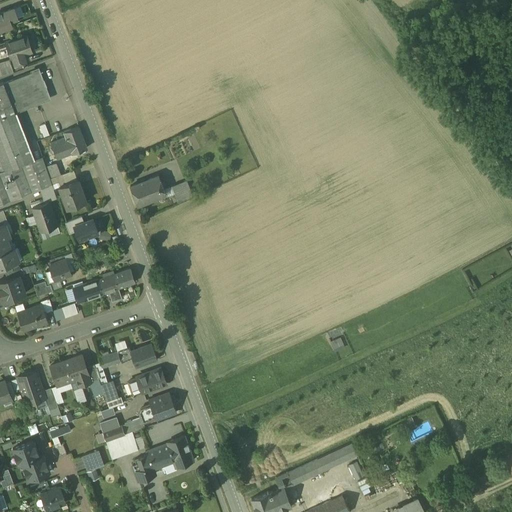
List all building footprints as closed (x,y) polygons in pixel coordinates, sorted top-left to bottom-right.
[(14,8),(0,12),(0,29),(12,25),(10,20),(18,17),(14,8)] [(27,35),(6,41),(12,58),(10,58),(10,59),(14,71),(25,67),(21,55),(32,51),(27,35)] [(10,59),(0,61),(0,75),(14,71),(10,59)] [(31,72),(4,83),(12,103),(15,111),(49,98),(38,69),(32,72),(31,72)] [(0,82),(0,107),(12,103),(4,83),(3,82),(0,82)] [(12,103),(0,107),(0,156),(5,170),(12,168),(33,159),(15,111),(12,103)] [(79,126),(64,131),(66,136),(51,142),(57,159),(72,153),(87,147),(79,126)] [(56,162),(46,166),(50,178),(60,174),(56,162)] [(45,165),(15,176),(23,195),(52,184),(50,178),(45,165)] [(5,170),(0,172),(0,173),(10,200),(23,195),(15,176),(12,168),(5,170)] [(0,173),(0,204),(10,200),(0,173)] [(50,178),(52,184),(54,188),(59,186),(68,183),(64,173),(60,174),(50,178)] [(159,175),(130,186),(138,205),(166,194),(159,175)] [(68,183),(59,186),(68,208),(86,201),(78,179),(68,183)] [(186,180),(172,186),(179,202),(192,196),(186,180)] [(52,184),(40,189),(43,199),(56,194),(54,188),(52,184)] [(49,201),(32,207),(40,231),(58,225),(49,201)] [(74,225),(84,221),(82,215),(65,222),(69,233),(76,230),(74,225)] [(84,221),(74,225),(76,230),(79,240),(99,233),(93,218),(84,221)] [(0,239),(4,238),(10,236),(5,223),(0,225),(0,239)] [(111,232),(101,230),(100,238),(110,240),(111,232)] [(4,238),(0,239),(0,252),(9,250),(9,249),(4,238)] [(118,256),(125,252),(121,243),(114,246),(118,256)] [(9,250),(0,252),(0,267),(11,263),(19,260),(14,247),(9,249),(9,250)] [(66,258),(49,264),(51,270),(46,272),(50,281),(55,280),(71,274),(66,258)] [(11,263),(0,267),(0,274),(6,272),(13,270),(11,263)] [(13,270),(6,272),(8,278),(19,275),(30,272),(28,266),(13,270)] [(130,268),(114,273),(119,287),(135,282),(130,268)] [(114,273),(98,279),(103,293),(112,290),(115,300),(122,298),(119,287),(114,273)] [(8,278),(5,279),(0,280),(0,296),(1,296),(3,301),(14,297),(25,293),(19,275),(8,278)] [(98,279),(73,287),(78,301),(103,293),(98,279)] [(45,280),(34,284),(38,295),(53,290),(51,284),(47,285),(45,280)] [(14,297),(3,301),(5,306),(16,303),(14,297)] [(49,298),(40,301),(41,304),(42,304),(45,313),(53,310),(49,298)] [(75,302),(62,307),(65,317),(78,312),(75,302)] [(41,304),(17,312),(24,330),(48,322),(45,313),(42,304),(41,304)] [(333,348),(343,343),(340,336),(330,340),(333,348)] [(129,347),(118,351),(121,361),(133,357),(136,366),(158,358),(152,343),(131,350),(129,347)] [(118,351),(99,357),(102,367),(121,361),(118,351)] [(82,354),(51,365),(57,385),(70,380),(71,380),(69,375),(75,373),(79,385),(91,381),(86,366),(82,354)] [(95,363),(86,366),(91,381),(93,380),(99,378),(95,363)] [(161,367),(138,376),(138,377),(142,389),(143,392),(167,383),(161,367)] [(36,370),(18,376),(27,402),(45,396),(43,390),(36,370)] [(79,385),(75,373),(69,375),(71,380),(70,380),(77,400),(73,387),(75,388),(78,387),(79,385)] [(138,377),(129,381),(133,392),(142,389),(138,377)] [(101,383),(99,378),(93,380),(96,389),(102,387),(101,384),(101,383)] [(5,380),(0,382),(0,402),(11,398),(13,402),(14,401),(5,380)] [(101,383),(101,384),(102,387),(107,401),(118,397),(112,380),(101,383)] [(58,404),(52,387),(43,390),(45,395),(45,396),(49,407),(58,404)] [(169,391),(149,399),(151,404),(141,408),(139,411),(141,416),(143,422),(156,417),(156,419),(177,412),(169,391)] [(113,406),(101,410),(103,417),(115,413),(113,406)] [(141,416),(133,419),(137,429),(145,426),(143,422),(141,416)] [(117,417),(100,423),(103,431),(119,425),(117,417)] [(133,419),(125,422),(125,423),(128,432),(133,431),(137,429),(133,419)] [(119,425),(103,431),(106,440),(128,432),(125,423),(119,425)] [(69,425),(50,432),(52,437),(57,435),(58,436),(64,433),(71,430),(69,425)] [(128,432),(106,440),(112,458),(138,449),(133,431),(128,432)] [(57,435),(52,437),(56,447),(61,445),(58,436),(57,435)] [(168,443),(147,451),(149,457),(153,468),(154,468),(174,460),(176,466),(193,459),(185,435),(167,442),(168,443)] [(33,440),(13,448),(19,465),(23,463),(39,457),(39,456),(33,440)] [(352,442),(317,459),(322,469),(357,453),(352,442)] [(99,449),(82,455),(87,470),(104,464),(99,449)] [(39,457),(23,463),(29,479),(49,472),(43,455),(39,456),(39,457)] [(75,460),(78,467),(84,465),(81,457),(75,460)] [(149,457),(134,462),(140,479),(156,473),(154,468),(153,468),(149,457)] [(317,459),(288,472),(293,483),(322,469),(317,459)] [(354,478),(362,474),(356,459),(348,463),(354,478)] [(10,472),(3,474),(4,478),(1,479),(3,486),(14,482),(10,472)] [(288,472),(276,478),(281,488),(284,486),(284,487),(293,483),(288,472)] [(47,479),(30,485),(32,491),(49,485),(47,479)] [(60,486),(41,493),(47,509),(66,502),(60,486)] [(268,491),(251,498),(255,511),(275,511),(270,497),(268,491)] [(286,491),(270,497),(275,511),(276,511),(277,511),(283,509),(284,511),(287,510),(286,508),(291,506),(286,491)] [(342,494),(305,511),(349,511),(350,511),(342,494)] [(388,511),(424,511),(417,495),(387,508),(388,511)]
